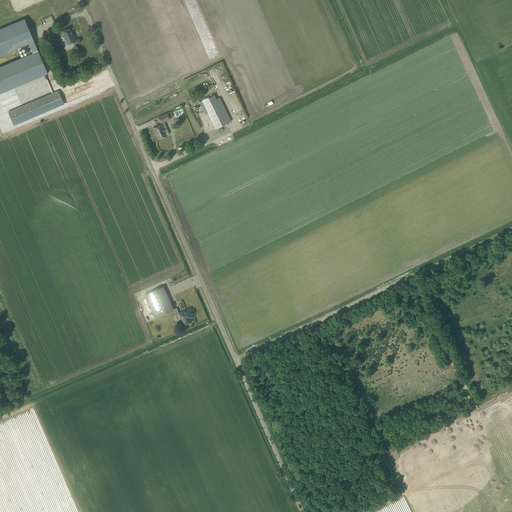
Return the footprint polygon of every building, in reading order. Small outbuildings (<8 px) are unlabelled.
[(0,93),(47,73),(24,18),(0,28),(0,55),(29,43),(33,52),(0,66),(0,93)] [(69,28),(61,32),(67,45),(76,41),(74,36),(73,37),(69,28)] [(227,94),(237,113),(244,109),(235,90),(227,94)] [(13,125),(64,104),(58,91),(8,112),(13,125)] [(216,99),(214,100),(207,104),(204,105),(215,129),(228,123),(216,99)] [(174,117),(184,114),(182,108),(172,111),(174,117)] [(164,122),(170,119),(167,113),(158,117),(161,123),(161,124),(152,128),(154,132),(155,131),(158,139),(166,136),(169,134),(164,122)] [(176,288),(192,281),(190,278),(175,284),(176,288)] [(163,286),(144,294),(154,318),(173,309),(163,286)] [(178,313),(174,315),(175,318),(178,319),(180,318),(184,326),(192,322),(191,319),(194,317),(190,308),(178,313)]
